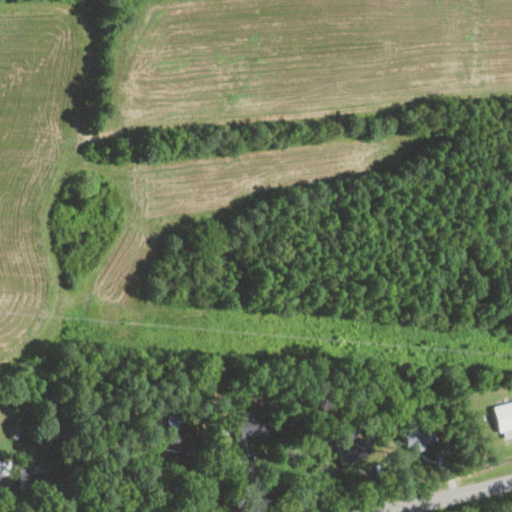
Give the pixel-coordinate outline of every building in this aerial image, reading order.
[(511,400),(490,406),(496,432),(511,428),(511,400)] [(226,429),(232,429),(232,436),(262,436),(262,417),(226,417),(226,429)] [(428,428),(407,429),(408,448),(429,447),(428,428)] [(338,463),(367,455),(362,437),(333,444),(338,463)] [(17,493),(43,493),(43,469),(17,469),(17,493)]
